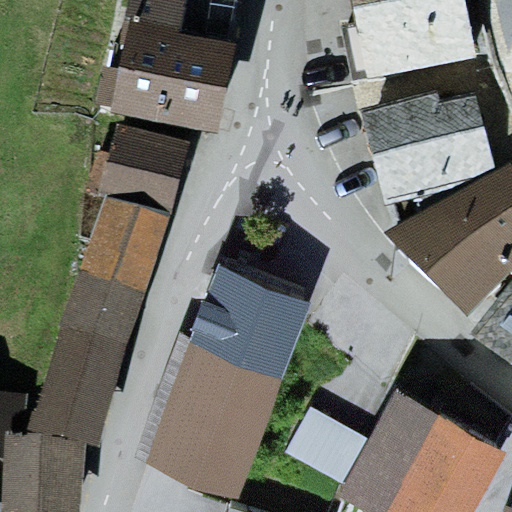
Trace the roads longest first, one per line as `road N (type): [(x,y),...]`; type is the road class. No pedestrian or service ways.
road 1 (residential): [(262,123),(205,212),(100,511)]
road 2 (residential): [(262,123),(354,261),(448,368),(511,405)]
road 3 (residential): [(262,123),(489,81),(511,118)]
road 4 (residential): [(264,0),(262,123)]
